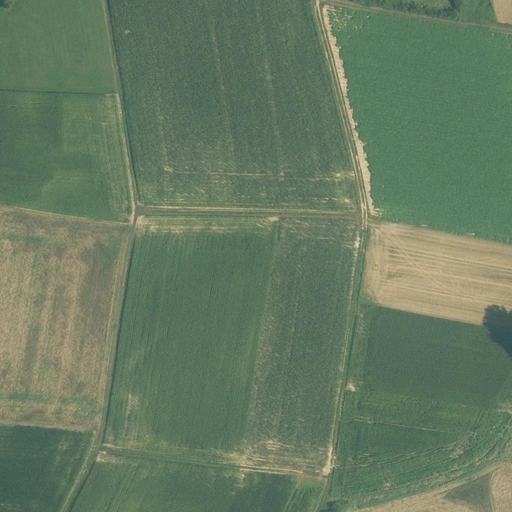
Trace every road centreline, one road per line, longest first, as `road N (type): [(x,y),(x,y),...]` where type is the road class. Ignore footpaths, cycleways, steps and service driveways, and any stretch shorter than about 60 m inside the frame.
road 1 (track): [(104,0),(134,211),(95,448),(65,511)]
road 2 (track): [(327,481),(95,448)]
road 3 (track): [(367,218),(134,211)]
road 4 (track): [(324,0),(511,33)]
road 5 (track): [(130,232),(3,216)]
